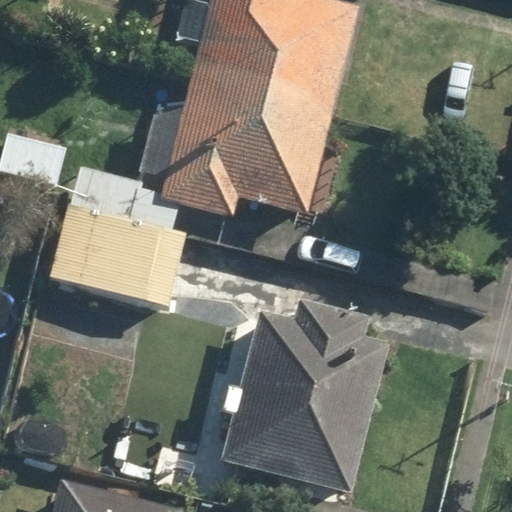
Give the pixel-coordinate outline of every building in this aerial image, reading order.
[(277,0),(200,0),(196,15),(174,10),(165,48),(186,53),(148,212),(219,229),(224,211),(294,228),(344,19),(277,3),(277,0)] [(0,143),(0,188),(49,201),(60,159),(0,143)] [(154,319),(173,245),(160,242),(166,219),(146,214),(149,203),(130,198),(132,192),(69,176),(40,290),(154,319)] [(246,323),(206,472),(336,506),(376,357),(350,350),(355,330),(283,311),(277,331),(246,323)] [(98,453),(71,447),(65,478),(91,484),(98,453)] [(135,511),(49,491),(43,511),(135,511)]
